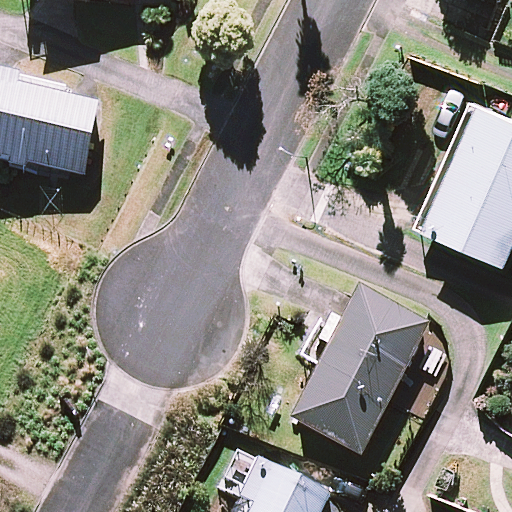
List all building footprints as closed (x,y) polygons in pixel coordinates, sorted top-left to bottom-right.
[(167,0),(23,0),(23,3),(90,9),(91,0),(127,0),(167,3),(167,0)] [(98,104),(0,86),(0,166),(84,181),(98,104)] [(511,262),(511,122),(484,110),(427,235),(508,271),(511,262)] [(426,335),(358,300),(294,428),(362,462),(426,335)] [(327,511),(333,502),(260,466),(237,511),(327,511)]
